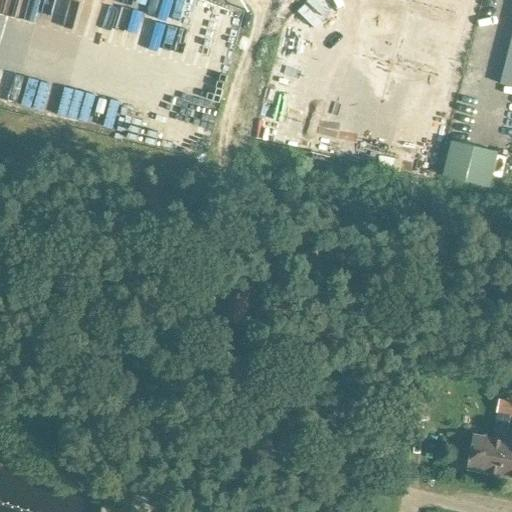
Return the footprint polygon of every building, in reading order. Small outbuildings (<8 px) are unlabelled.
[(511,37),(501,84),(511,86),(511,37)] [(0,80),(0,96),(10,99),(17,76),(2,72),(0,80)] [(488,186),(489,185),(497,151),(452,140),(444,170),(443,176),(488,186)] [(217,288),(211,319),(216,320),(234,323),(245,325),(250,294),(242,292),(225,289),(217,288)] [(501,370),(498,381),(502,387),(511,389),(511,382),(511,367),(511,368),(502,366),(501,370)] [(511,400),(499,398),(497,412),(498,412),(511,415),(511,408),(511,400)] [(499,476),(507,434),(495,432),(494,437),(474,433),(467,470),(499,476)] [(511,435),(507,434),(499,476),(511,478),(511,435)]
